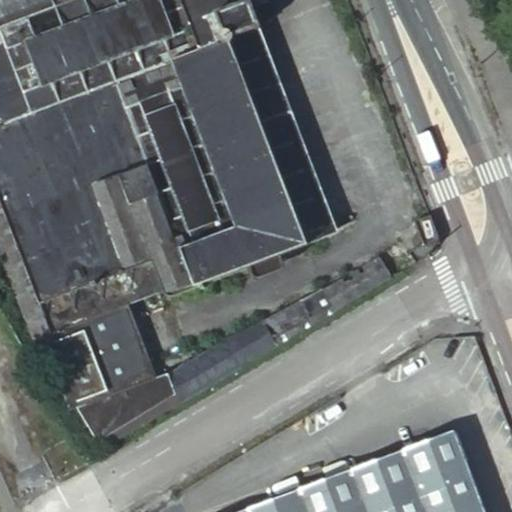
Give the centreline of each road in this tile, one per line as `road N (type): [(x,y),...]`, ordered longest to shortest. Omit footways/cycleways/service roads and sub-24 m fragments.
road 1 (unclassified): [(61,511),(475,271)]
road 2 (primary): [(389,1),(383,23),(475,271)]
road 3 (primary): [(511,221),(414,13),(389,1)]
